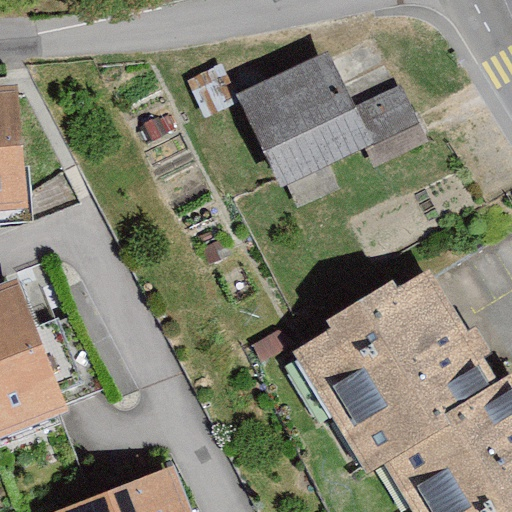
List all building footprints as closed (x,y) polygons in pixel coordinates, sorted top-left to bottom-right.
[(343,63),(252,107),(297,202),(376,164),(383,180),(437,154),(410,97),(369,117),(343,63)] [(38,93),(0,96),(0,227),(49,223),(38,93)] [(511,511),(511,385),(449,281),(303,369),(381,498),(398,487),(413,511),(511,511)] [(0,459),(84,425),(28,287),(0,297),(0,459)] [(198,511),(185,478),(99,511),(198,511)]
